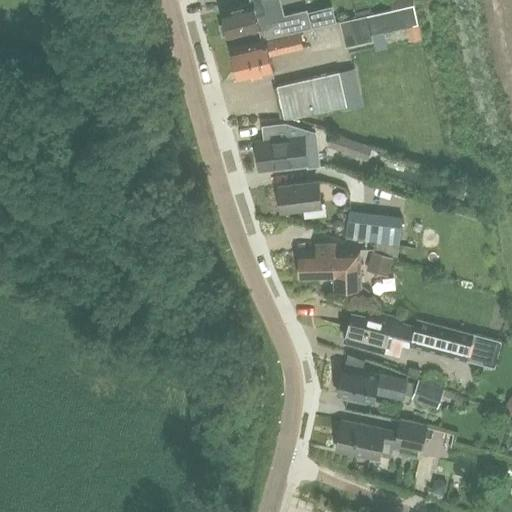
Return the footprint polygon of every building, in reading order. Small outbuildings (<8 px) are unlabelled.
[(262,37),(335,20),(331,6),(307,12),(306,9),(284,15),(279,0),(252,0),(252,1),(222,9),(226,22),(221,23),(223,33),(228,32),(229,36),(259,28),(262,37)] [(372,33),(406,25),(418,23),(414,3),(339,20),(345,46),(373,39),(372,33)] [(270,53),(303,45),(300,31),(267,38),(232,47),(239,78),(274,70),(270,53)] [(339,69),(277,83),(284,115),(296,115),(316,110),(325,108),(332,107),(339,105),(347,103),(340,70),(339,69)] [(360,141),(332,131),(327,146),(355,155),(360,141)] [(260,167),(308,161),(304,134),(257,139),(260,167)] [(282,208),(305,205),(306,214),(325,212),(324,201),(321,202),(318,179),(279,184),(282,208)] [(351,207),(348,236),(400,242),(404,214),(351,207)] [(316,241),(316,249),(301,249),(301,276),(334,276),(334,285),(361,285),(361,248),(335,249),(335,241),(316,241)] [(387,275),(392,257),(370,250),(364,268),(387,275)] [(345,339),(384,349),(389,330),(413,336),(411,344),(468,358),(475,331),(418,316),(416,325),(403,322),(404,317),(378,310),(377,316),(353,310),(345,339)] [(403,397),(407,377),(344,364),(338,394),(374,401),(376,392),(403,397)] [(418,378),(412,396),(429,402),(430,399),(435,401),(440,386),(418,378)] [(398,430),(385,428),(385,427),(343,419),(337,448),(379,457),(382,438),(410,443),(410,439),(423,442),(427,423),(400,418),(398,430)]
